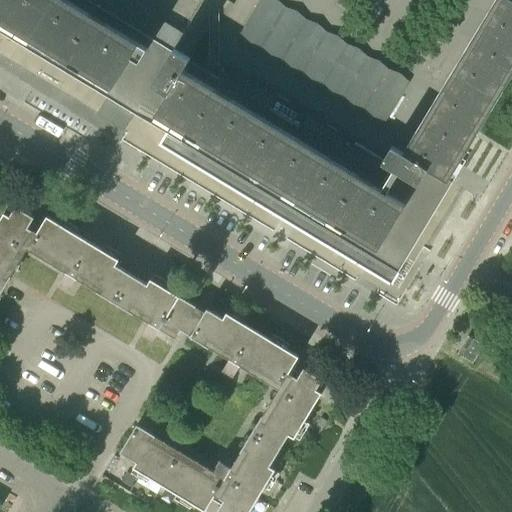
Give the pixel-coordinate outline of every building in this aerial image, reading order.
[(398,254),(444,178),(493,97),(511,65),(511,0),(501,0),(408,156),(392,146),(383,161),(376,157),(376,156),(372,153),(226,65),(218,79),(188,61),(190,58),(174,48),(167,60),(150,49),(112,27),(67,0),(0,0),(0,20),(122,95),(139,105),(364,240),(367,235),(398,254)] [(260,0),(251,15),(262,21),(274,1),(272,0),(260,0)] [(262,21),(272,28),(285,7),(274,1),(262,21)] [(272,28),(283,34),(295,13),(285,7),(272,28)] [(283,34),(293,40),(306,19),(295,13),(283,34)] [(239,36),(250,42),(262,21),(251,15),(239,36)] [(293,40),(304,46),(316,26),(306,19),(293,40)] [(250,42),(260,48),(272,28),(262,21),(250,42)] [(304,46),(314,53),(326,32),(316,26),(304,46)] [(260,48),(271,54),(283,34),(272,28),(260,48)] [(314,53),(324,59),(337,38),(326,32),(314,53)] [(271,54),(281,61),(293,40),(283,34),(271,54)] [(324,59),(335,65),(347,44),(337,38),(324,59)] [(281,61),(291,67),(304,46),(293,40),(281,61)] [(335,65),(345,71),(357,51),(347,44),(335,65)] [(291,67),(302,73),(314,53),(304,46),(291,67)] [(345,71),(355,77),(368,57),(357,51),(345,71)] [(302,73),(312,79),(324,59),(314,53),(302,73)] [(355,77),(366,84),(378,63),(368,57),(355,77)] [(312,79),(322,86),(335,65),(324,59),(312,79)] [(366,84),(376,90),(388,69),(378,63),(366,84)] [(322,86),(333,92),(345,71),(335,65),(322,86)] [(376,90),(386,96),(399,75),(388,69),(376,90)] [(333,92),(343,98),(355,77),(345,71),(333,92)] [(386,96),(397,102),(409,82),(399,75),(386,96)] [(343,98),(353,104),(366,84),(355,77),(343,98)] [(353,104),(364,110),(376,90),(366,84),(353,104)] [(364,110),(374,117),(386,96),(376,90),(364,110)] [(374,117),(384,123),(397,102),(386,96),(374,117)] [(280,450),(290,434),(295,437),(309,415),(322,392),(317,389),(323,379),(304,367),(298,378),(294,375),(289,372),(299,356),(277,342),(255,329),(233,315),(228,312),(224,317),(208,307),(203,316),(194,310),(196,306),(180,296),(153,280),(152,279),(148,284),(132,274),(116,265),(120,259),(117,258),(92,243),(69,229),(48,216),(38,232),(33,229),(29,227),(35,217),(16,206),(10,216),(5,213),(0,220),(0,293),(1,294),(12,275),(16,268),(11,265),(19,251),(23,245),(49,261),(57,266),(59,261),(70,267),(60,283),(66,287),(71,290),(80,274),(100,286),(97,291),(115,302),(133,313),(136,308),(152,317),(143,333),(153,340),(163,324),(179,334),(182,330),(191,335),(209,347),(212,341),(216,343),(232,353),(223,369),(228,372),(233,376),(240,364),(257,375),(284,391),(280,397),(268,418),(263,415),(262,417),(252,433),(243,449),(231,467),(221,461),(219,465),(212,477),(191,465),(171,453),(152,441),(156,436),(137,425),(120,453),(136,463),(133,468),(136,469),(155,481),(175,493),(195,505),(206,511),(216,495),(224,500),(218,510),(221,511),(242,511),(243,511),(244,511),(249,511),(262,492),(276,469),(271,466),(280,450)] [(458,353),(474,363),(484,345),(469,335),(458,353)]
